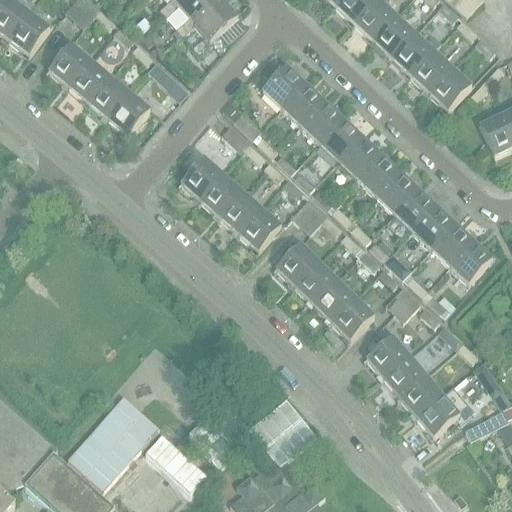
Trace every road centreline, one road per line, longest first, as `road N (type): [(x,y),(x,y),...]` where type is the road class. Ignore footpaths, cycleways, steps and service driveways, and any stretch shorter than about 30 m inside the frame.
road 1 (residential): [(422,511),(311,382),(119,205)]
road 2 (residential): [(281,19),(487,205),(511,209)]
road 3 (residential): [(119,205),(281,19)]
